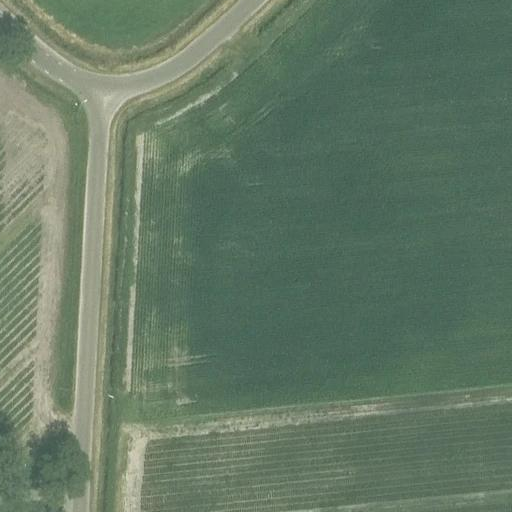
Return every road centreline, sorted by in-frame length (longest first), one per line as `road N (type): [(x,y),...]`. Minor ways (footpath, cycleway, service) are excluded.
road 1 (unclassified): [(80,511),(108,85)]
road 2 (unclassified): [(108,85),(164,74),(251,0)]
road 3 (unclassified): [(108,85),(56,72),(0,22)]
